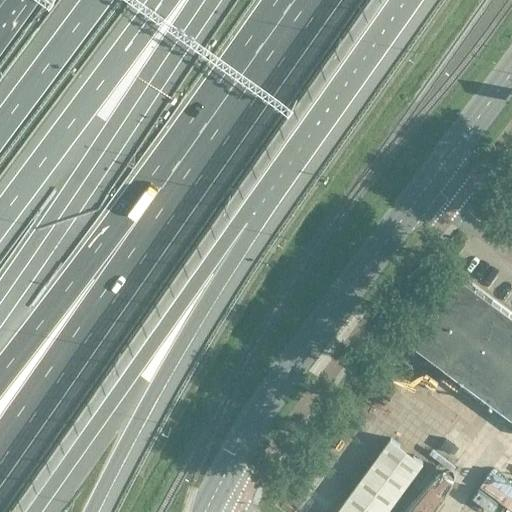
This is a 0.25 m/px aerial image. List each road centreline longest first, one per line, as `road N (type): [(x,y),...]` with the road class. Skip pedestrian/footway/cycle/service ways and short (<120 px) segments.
road 1 (secondary): [(210,502),(270,395),(428,184)]
road 2 (motorway): [(0,302),(196,0)]
road 3 (motorway): [(31,511),(245,224)]
road 4 (motorway): [(93,511),(245,224)]
road 5 (motorway): [(0,447),(177,195)]
road 6 (motorway): [(0,217),(171,0)]
road 7 (motorway): [(245,224),(404,0)]
road 8 (motorway): [(0,384),(177,195)]
road 9 (motorway): [(177,195),(316,0)]
road 10 (motorway): [(96,0),(0,128)]
road 11 (secondary): [(428,184),(511,71)]
